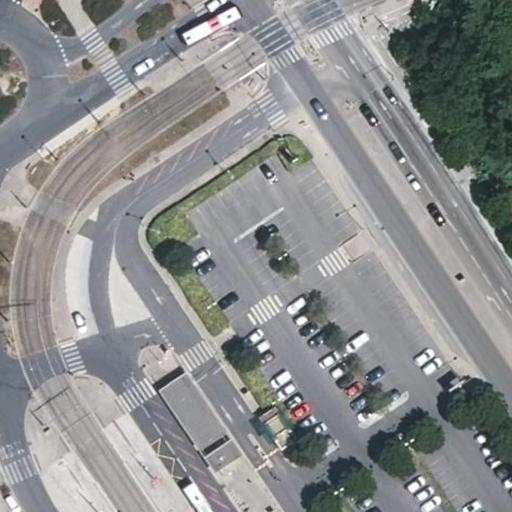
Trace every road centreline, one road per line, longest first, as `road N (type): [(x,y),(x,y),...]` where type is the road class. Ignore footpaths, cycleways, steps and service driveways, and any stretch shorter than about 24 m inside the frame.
road 1 (primary): [(256,0),(511,388)]
road 2 (primary): [(511,291),(319,0)]
road 3 (residential): [(49,106),(244,0)]
road 4 (residential): [(0,376),(25,478),(43,511)]
